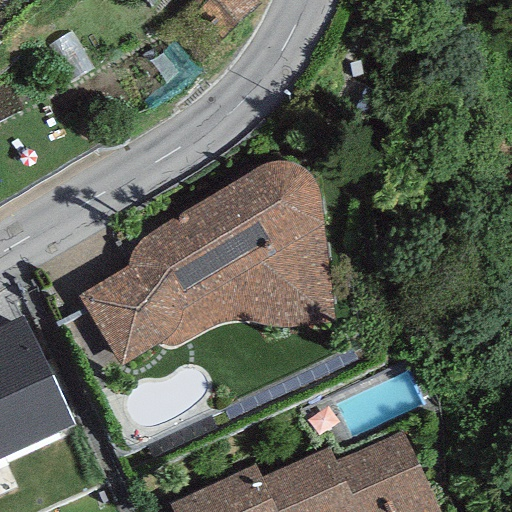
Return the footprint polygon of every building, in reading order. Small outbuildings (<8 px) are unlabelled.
[(132,0),(157,21),(174,0),(198,0),(201,3),(203,0),(132,0)] [(259,12),(249,0),(211,0),(193,17),(220,47),(259,12)] [(127,272),(77,301),(120,374),(165,352),(177,351),(202,336),(221,329),(234,325),(251,324),(313,330),(323,307),(328,290),(323,224),(319,204),(314,193),(307,184),(295,174),(284,172),(275,172),(265,174),(142,248),(132,254),(127,267),(127,272)] [(0,458),(74,425),(24,316),(0,327),(0,458)] [(435,511),(402,439),(333,470),(352,511),(435,511)] [(352,511),(333,470),(327,456),(258,487),(269,511),(352,511)] [(269,511),(258,487),(253,475),(172,511),(269,511)]
